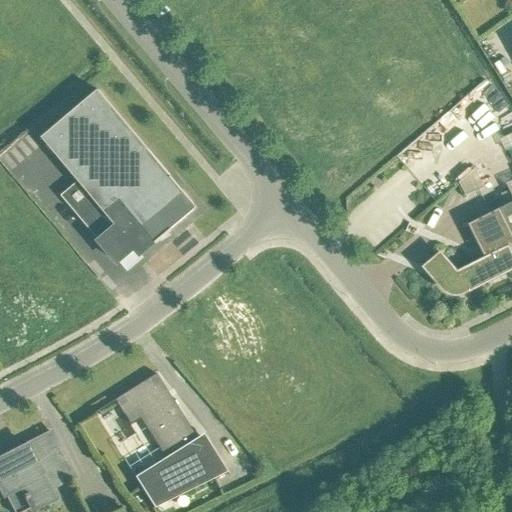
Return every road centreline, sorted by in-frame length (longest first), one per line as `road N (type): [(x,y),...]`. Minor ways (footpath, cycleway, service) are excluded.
road 1 (residential): [(0,399),(134,330),(287,203)]
road 2 (residential): [(287,203),(396,334),(419,348),(465,349),(511,327)]
road 3 (residential): [(115,0),(287,203)]
